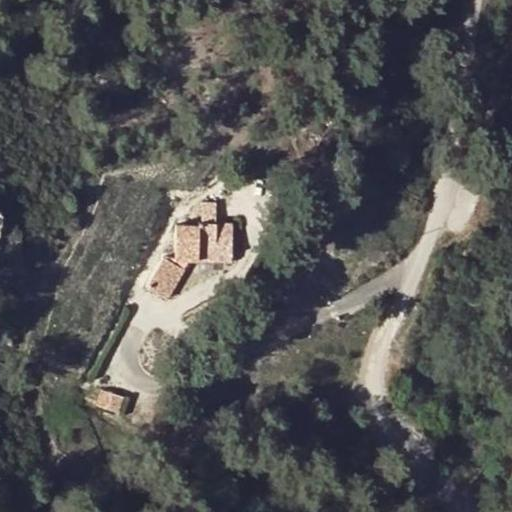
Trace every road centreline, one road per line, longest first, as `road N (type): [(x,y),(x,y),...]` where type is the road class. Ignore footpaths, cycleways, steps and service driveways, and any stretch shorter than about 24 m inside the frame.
road 1 (track): [(475,511),(381,425),(369,396),(417,271)]
road 2 (residential): [(417,271),(451,170),(477,0)]
